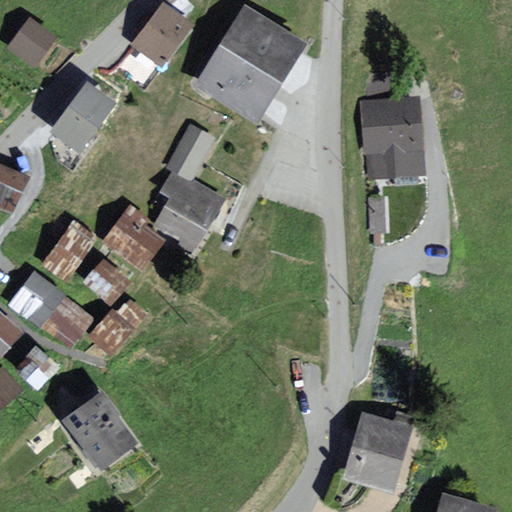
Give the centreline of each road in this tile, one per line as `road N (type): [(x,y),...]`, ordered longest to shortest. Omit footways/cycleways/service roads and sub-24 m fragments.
road 1 (unclassified): [(293,511),(334,420),(332,0)]
road 2 (unclassified): [(150,0),(0,152)]
